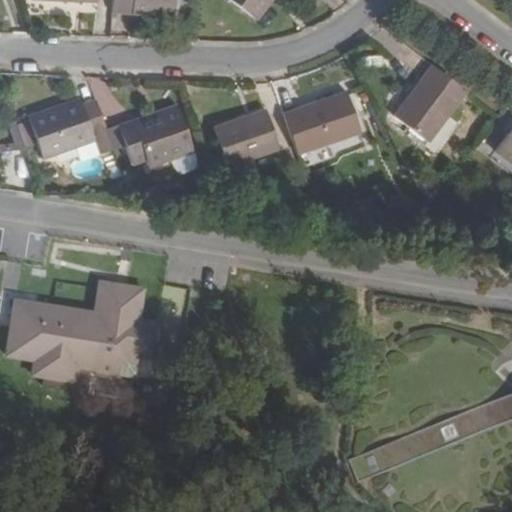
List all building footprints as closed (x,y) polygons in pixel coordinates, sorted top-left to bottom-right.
[(107,0),(107,12),(170,15),(170,0),(107,0)] [(225,0),(249,18),(262,0),(225,0)] [(269,0),(262,0),(249,18),(254,21),(269,0)] [(391,116),(421,139),(460,88),(430,66),(391,116)] [(343,91),(280,114),(294,156),(359,133),(343,91)] [(88,140),(87,134),(101,129),(91,101),(77,105),(75,99),(22,116),(36,157),(88,140)] [(189,154),(174,107),(152,114),(153,119),(116,132),(127,166),(141,161),(144,169),(189,154)] [(275,150),(262,111),(211,129),(224,167),(275,150)] [(153,119),(152,114),(114,128),(116,132),(153,119)] [(511,124),(491,151),(511,166),(511,124)] [(79,373),(117,379),(134,361),(157,364),(163,326),(143,323),(148,293),(99,285),(93,316),(15,303),(5,360),(33,365),(30,381),(77,389),(79,373)] [(159,311),(181,316),(187,290),(165,285),(159,311)] [(491,422),(511,415),(511,390),(484,400),(491,422)]
